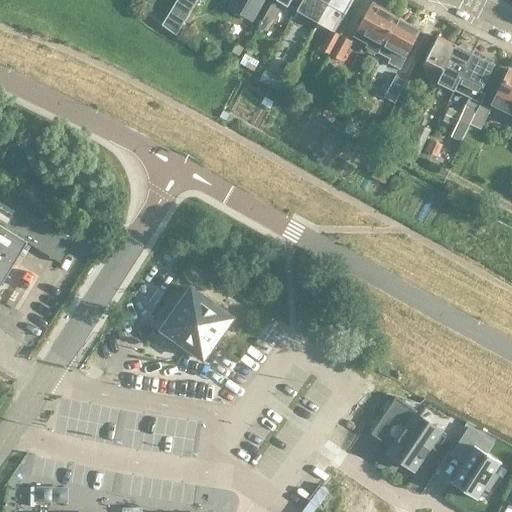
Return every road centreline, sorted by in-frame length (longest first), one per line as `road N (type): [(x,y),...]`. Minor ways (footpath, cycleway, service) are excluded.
road 1 (tertiary): [(511,351),(176,170)]
road 2 (tertiary): [(47,374),(176,170)]
road 3 (unclassified): [(206,473),(215,416),(100,395),(47,374)]
road 4 (unclassified): [(10,435),(206,473)]
road 5 (tertiary): [(176,170),(0,78)]
road 6 (residential): [(315,438),(404,499),(432,501),(448,511)]
road 7 (unclassified): [(206,473),(271,499),(315,438)]
